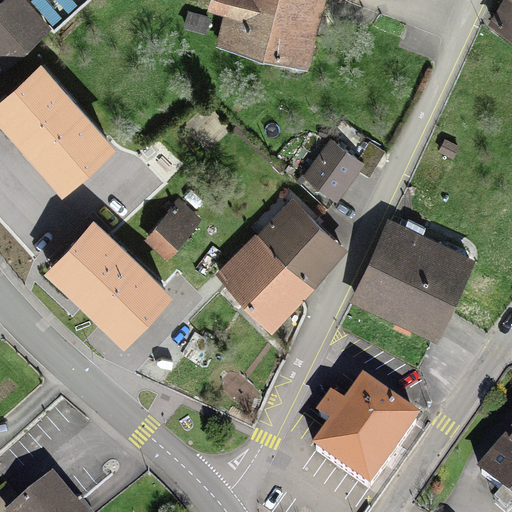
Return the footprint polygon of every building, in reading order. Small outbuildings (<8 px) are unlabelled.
[(18,0),(11,0),(0,9),(0,64),(43,29),(18,0)] [(224,14),(217,43),(304,62),(317,0),(209,0),(207,10),(224,14)] [(511,0),(504,0),(491,20),(511,34),(511,0)] [(44,72),(0,110),(0,119),(63,192),(112,149),(44,72)] [(330,143),(303,174),(330,197),(357,166),(330,143)] [(216,277),(271,329),(346,251),(291,199),(216,277)] [(184,207),(145,242),(160,259),(199,224),(184,207)] [(387,224),(354,302),(438,337),(471,260),(387,224)] [(95,230),(51,276),(125,345),(169,299),(95,230)] [(327,426),(312,447),(370,487),(393,453),(417,418),(363,381),(345,407),(328,395),(313,416),(327,426)] [(511,428),(477,472),(511,500),(511,428)] [(72,511),(47,481),(10,511),(72,511)]
